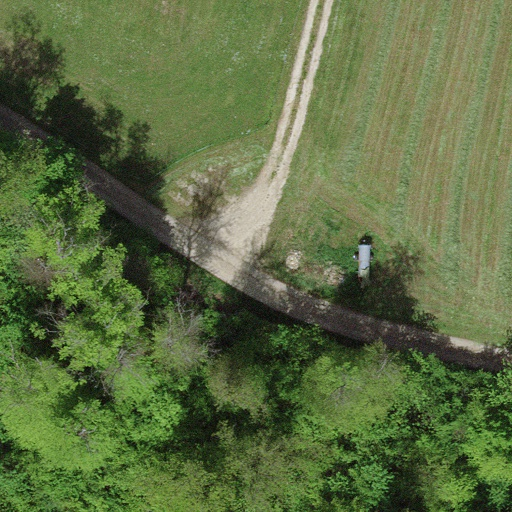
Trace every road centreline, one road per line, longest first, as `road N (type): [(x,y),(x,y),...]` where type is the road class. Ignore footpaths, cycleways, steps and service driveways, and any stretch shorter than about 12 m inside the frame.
road 1 (track): [(237,278),(290,304),(511,378)]
road 2 (track): [(323,0),(281,174),(237,278)]
road 3 (track): [(0,116),(237,278)]
